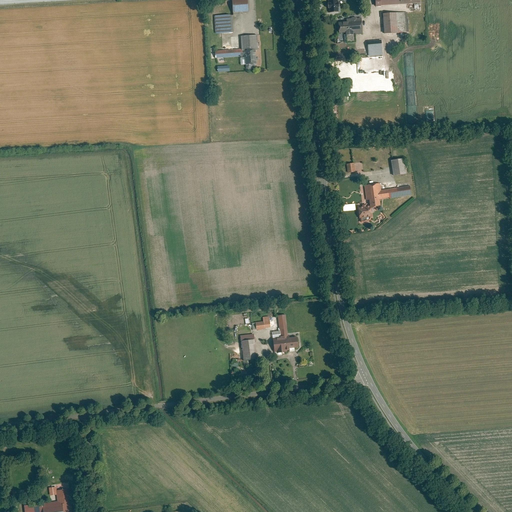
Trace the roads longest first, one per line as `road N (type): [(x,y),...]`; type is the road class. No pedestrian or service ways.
road 1 (tertiary): [(300,0),(337,285),(367,377)]
road 2 (unclassified): [(367,377),(86,414)]
road 3 (tertiary): [(367,377),(404,436),(474,511)]
